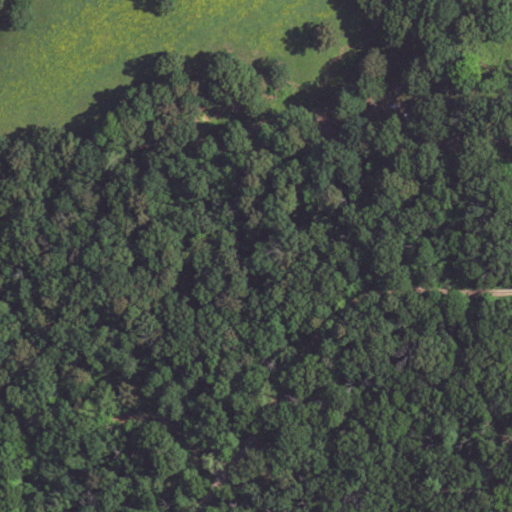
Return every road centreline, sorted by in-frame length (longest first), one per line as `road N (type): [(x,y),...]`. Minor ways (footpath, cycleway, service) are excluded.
road 1 (residential): [(194,511),(224,482),(331,324),(358,300),(511,294)]
road 2 (residential): [(130,399),(171,422),(224,482)]
